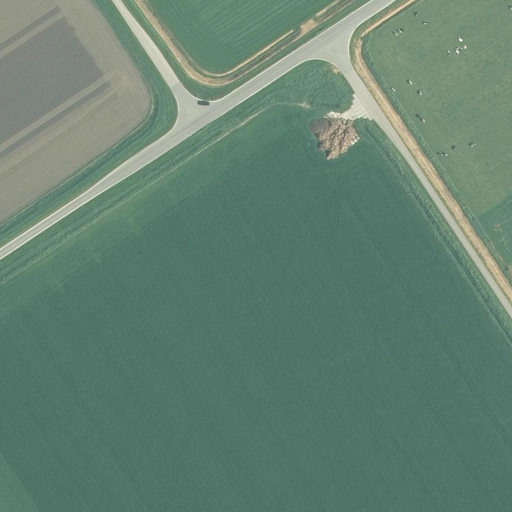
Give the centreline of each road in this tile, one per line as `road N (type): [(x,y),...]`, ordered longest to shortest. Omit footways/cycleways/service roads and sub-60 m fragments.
road 1 (unclassified): [(511,321),(325,37)]
road 2 (unclassified): [(0,250),(194,121)]
road 3 (unclassified): [(194,121),(325,37)]
road 4 (unclassified): [(194,121),(114,0)]
